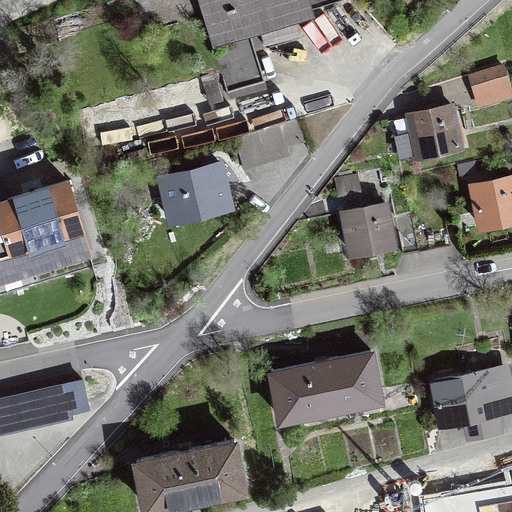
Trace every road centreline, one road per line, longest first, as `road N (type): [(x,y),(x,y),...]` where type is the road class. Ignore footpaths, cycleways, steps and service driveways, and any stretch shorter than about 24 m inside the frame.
road 1 (residential): [(178,340),(380,90),(471,0)]
road 2 (residential): [(511,269),(178,340)]
road 3 (residential): [(258,511),(511,445)]
road 4 (residential): [(21,511),(178,340)]
road 5 (residential): [(0,374),(178,340)]
